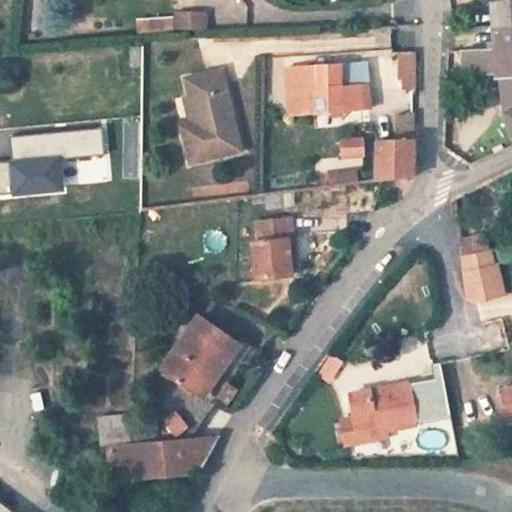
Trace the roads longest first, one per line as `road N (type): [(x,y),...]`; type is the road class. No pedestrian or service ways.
road 1 (unclassified): [(426,197),(388,227),(330,307),(198,511)]
road 2 (residential): [(429,0),(426,197)]
